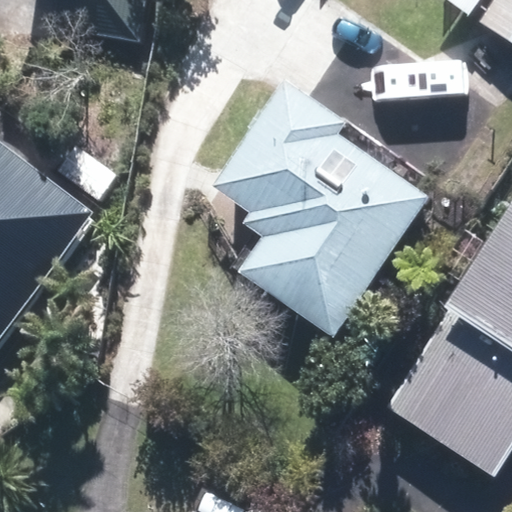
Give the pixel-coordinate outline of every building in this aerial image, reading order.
[(179,0),(175,4),(226,59),(288,0),(179,0)] [(511,0),(496,0),(474,36),(511,59),(511,0)] [(236,289),(326,349),(417,214),(326,153),(336,138),(276,97),(205,202),(267,244),(236,289)] [(0,341),(85,222),(0,162),(0,341)] [(511,227),(505,223),(383,418),(487,483),(511,443),(511,227)]
